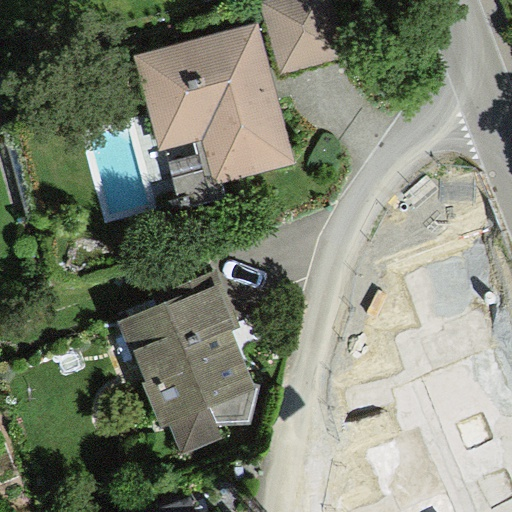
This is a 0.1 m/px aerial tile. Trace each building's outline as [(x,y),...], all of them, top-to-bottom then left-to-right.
[(269,0),(260,3),(281,73),(348,53),(331,0),(269,0)] [(214,184),(296,163),(273,74),(259,23),(136,56),(161,153),(203,142),(214,184)] [(413,298),(386,318),(440,451),(511,418),(511,388),(456,256),(404,278),(413,298)] [(241,327),(216,272),(173,290),(177,298),(119,322),(136,361),(140,359),(150,382),(146,384),(164,427),(170,424),(183,453),(223,436),(218,425),(251,425),(260,385),(255,384),(236,340),(232,331),(241,327)] [(368,474),(342,494),(349,511),(448,511),(414,431),(359,454),(368,474)]
